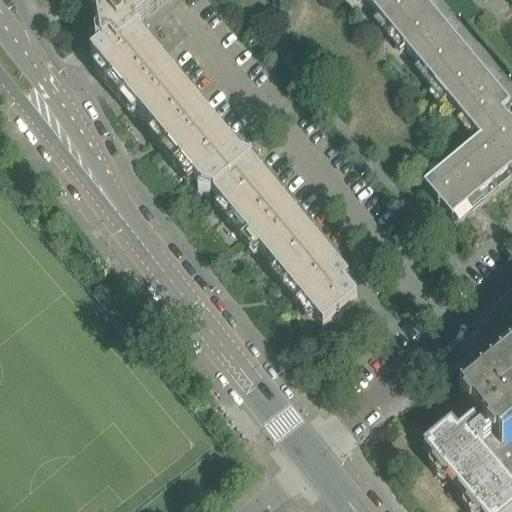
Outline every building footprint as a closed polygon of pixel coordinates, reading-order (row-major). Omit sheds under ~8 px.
[(165,0),(95,0),(87,7),(96,17),(102,50),(108,46),(115,54),(132,40),(126,33),(165,0)] [(437,23),(436,21),(418,0),(362,0),(404,49),(437,23)] [(497,94),(446,32),(437,23),(404,49),(403,50),(481,142),(424,189),(453,223),(511,173),(511,126),(503,115),(510,109),(497,94)] [(246,169),(242,173),(132,40),(115,54),(108,46),(102,50),(104,64),(99,68),(103,73),(202,193),(213,197),(213,198),(248,171),(246,169)] [(358,302),(344,286),(248,171),(213,198),(324,331),(358,302)] [(511,358),(460,403),(467,411),(485,434),(499,450),(501,448),(510,441),(511,442),(511,358)] [(499,450),(485,434),(467,411),(448,426),(420,450),(471,511),(511,511),(511,495),(485,464),(503,450),(501,448),(499,450)] [(503,450),(485,464),(488,467),(505,487),(511,495),(511,442),(510,441),(501,448),(503,450)]
